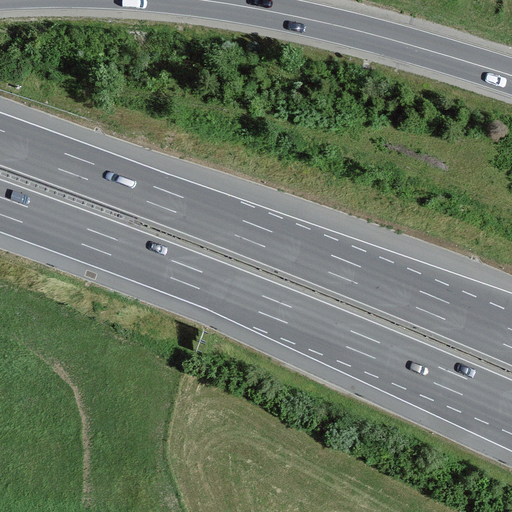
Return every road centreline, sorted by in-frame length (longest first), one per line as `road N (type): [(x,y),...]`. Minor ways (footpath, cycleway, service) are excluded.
road 1 (motorway): [(0,206),(511,407)]
road 2 (motorway): [(511,339),(0,139)]
road 3 (secondary): [(197,0),(347,28),(511,75)]
